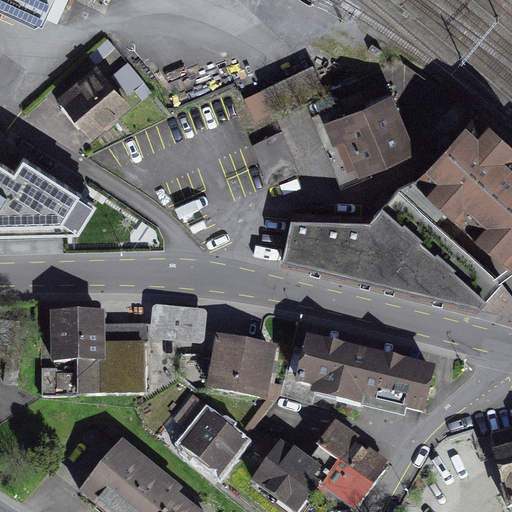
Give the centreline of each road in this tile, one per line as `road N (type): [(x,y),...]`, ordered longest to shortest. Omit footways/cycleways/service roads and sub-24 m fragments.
road 1 (residential): [(0,275),(194,274),(511,348)]
road 2 (residential): [(373,511),(415,441),(496,373),(511,349)]
